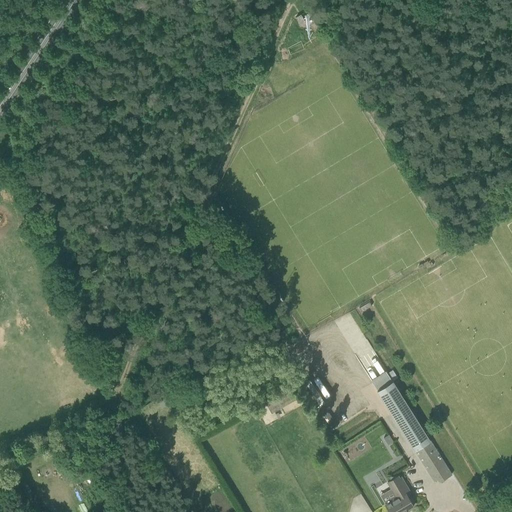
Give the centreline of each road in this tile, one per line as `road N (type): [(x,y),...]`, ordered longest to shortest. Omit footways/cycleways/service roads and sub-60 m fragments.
road 1 (track): [(294,0),(136,346),(104,396),(0,446)]
road 2 (primary): [(0,109),(73,0)]
